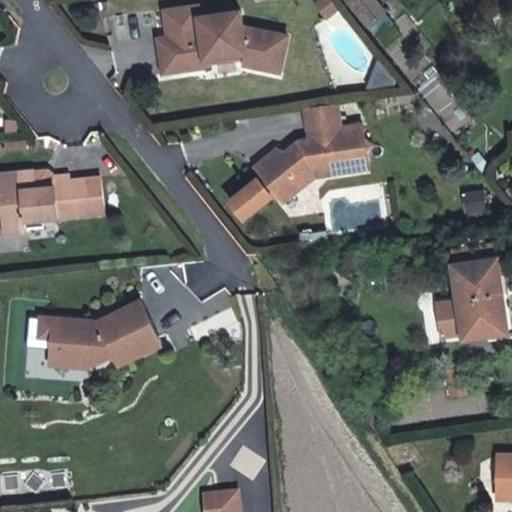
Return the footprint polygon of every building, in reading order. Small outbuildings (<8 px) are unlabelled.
[(386,12),(375,0),(352,0),(351,1),(370,24),(386,12)] [(208,61),(247,59),(246,69),(284,74),(289,35),(246,30),(246,15),(204,18),(206,32),(164,36),(163,28),(135,31),(138,66),(151,64),(157,56),(164,55),(165,63),(166,73),(209,69),(208,61)] [(151,64),(165,63),(164,55),(157,56),(151,64)] [(277,194),(284,203),(316,177),(370,168),(367,154),(373,145),(365,138),(362,121),(339,125),(335,103),(303,108),(308,138),(297,140),(300,151),(292,157),(283,152),(259,170),(264,177),(233,201),(247,218),(277,194)] [(283,152),(292,157),(300,151),(297,140),(283,152)] [(278,149),(255,166),(259,170),(283,152),(278,149)] [(50,170),(37,171),(36,171),(0,174),(6,232),(30,230),(29,219),(108,211),(104,177),(73,180),(73,173),(57,174),(50,170)] [(485,189),(466,191),(469,211),(488,209),(485,189)] [(495,298),(504,296),(498,257),(453,264),(463,340),(500,334),(495,298)] [(509,333),(504,296),(495,298),(500,334),(509,333)] [(98,363),(117,354),(121,363),(164,344),(143,300),(99,320),(98,326),(86,325),(83,319),(55,318),(54,336),(53,360),(98,363)] [(44,317),(43,336),(54,336),(55,318),(44,317)] [(511,453),(498,453),(498,492),(511,492),(511,453)] [(241,511),(240,494),(215,497),(217,511),(241,511)] [(217,511),(215,497),(206,498),(208,511),(217,511)]
